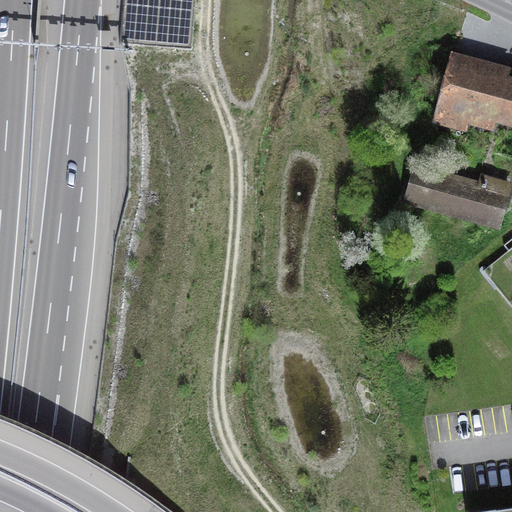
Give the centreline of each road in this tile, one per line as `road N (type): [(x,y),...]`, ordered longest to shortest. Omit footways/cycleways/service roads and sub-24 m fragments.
road 1 (track): [(206,0),(206,54),(233,154),(218,396),(229,446),(277,511)]
road 2 (motorway): [(22,511),(80,0)]
road 3 (motorway): [(13,0),(0,196)]
road 4 (motorway): [(106,511),(0,455)]
